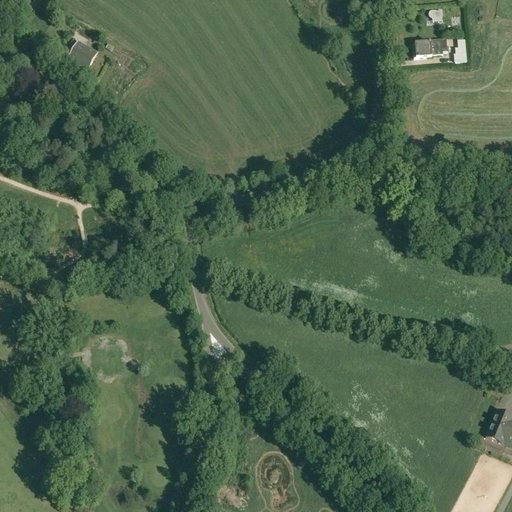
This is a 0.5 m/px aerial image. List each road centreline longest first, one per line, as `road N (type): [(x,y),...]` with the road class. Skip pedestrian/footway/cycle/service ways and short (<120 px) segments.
road 1 (track): [(195,282),(453,358),(499,389)]
road 2 (unclassified): [(211,205),(290,184),(357,152),(378,110),(375,0)]
road 3 (unclassified): [(384,511),(206,324)]
road 4 (unclassified): [(154,190),(44,81),(0,50)]
road 5 (unclassified): [(192,511),(213,399),(206,324)]
